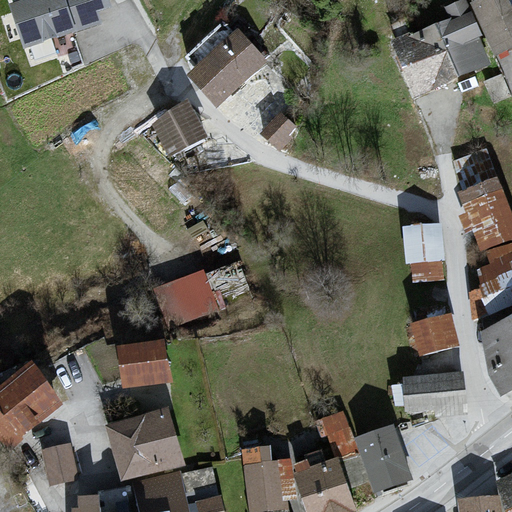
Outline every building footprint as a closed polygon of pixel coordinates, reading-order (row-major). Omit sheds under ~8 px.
[(107,0),(23,0),(12,4),(24,45),(98,22),(94,9),(109,5),(107,0)] [(511,0),(470,0),(500,60),(511,54),(511,0)] [(471,14),(395,47),(420,103),(496,69),(471,14)] [(238,33),(192,75),(219,104),(264,62),(238,33)] [(188,105),(154,124),(169,153),(204,135),(188,105)] [(281,114),(264,132),(280,148),(290,138),(286,134),(294,126),(281,114)] [(483,249),(511,237),(511,215),(487,150),(455,162),(466,191),(460,193),(469,216),(463,218),(468,230),(475,228),(483,249)] [(436,228),(402,232),(409,289),(444,285),(436,228)] [(473,292),(476,313),(511,300),(511,245),(489,253),(493,264),(478,269),(485,287),(473,292)] [(234,262),(199,275),(211,309),(246,296),(234,262)] [(199,275),(149,294),(164,332),(214,313),(211,309),(199,275)] [(450,312),(409,322),(415,356),(458,345),(450,312)] [(511,319),(483,337),(501,403),(511,395),(511,319)] [(120,388),(171,384),(167,341),(117,345),(120,388)] [(0,453),(6,461),(67,411),(33,371),(0,397),(0,453)] [(462,374),(402,380),(406,417),(466,411),(462,374)] [(167,411),(109,427),(123,479),(182,463),(167,411)] [(394,429),(354,444),(374,498),(414,483),(394,429)] [(69,446),(45,452),(52,483),(77,477),(69,446)] [(280,511),(270,449),(238,455),(248,511),(280,511)] [(354,511),(336,460),(291,476),(303,511),(354,511)] [(77,511),(186,511),(179,476),(129,488),(135,511),(120,511),(119,501),(77,505),(77,511)] [(511,477),(500,483),(511,510),(511,477)] [(219,511),(217,501),(192,507),(192,511),(219,511)] [(502,511),(501,502),(459,506),(459,511),(502,511)]
